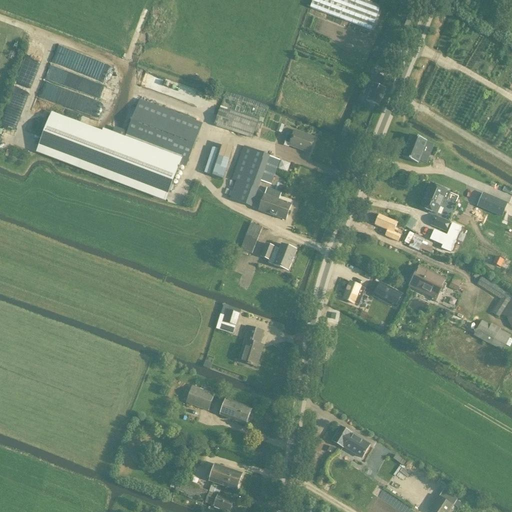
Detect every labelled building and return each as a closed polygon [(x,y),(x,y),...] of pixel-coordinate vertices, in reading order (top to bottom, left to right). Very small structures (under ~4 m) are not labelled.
[(371,0),(315,0),(313,6),(373,28),(382,5),(371,1),(371,0)] [(406,32),(411,21),(405,18),(400,29),(406,32)] [(59,46),(41,99),(93,116),(99,98),(81,92),(86,78),(108,85),(115,64),(59,46)] [(388,69),(393,55),(384,51),(378,65),(388,69)] [(377,76),(367,102),(379,107),(386,89),(382,88),(385,79),(377,76)] [(139,101),(125,138),(103,130),(102,133),(51,114),(37,152),(166,200),(180,164),(186,167),(202,124),(139,101)] [(253,139),(259,122),(220,109),(215,126),(253,139)] [(89,123),(91,117),(78,112),(76,118),(89,123)] [(403,127),(400,133),(406,136),(409,129),(403,127)] [(288,135),(285,142),(290,144),(289,146),(310,153),(315,139),(295,131),(293,137),(288,135)] [(413,136),(403,158),(418,164),(424,151),(431,154),(434,146),(427,143),(427,142),(425,142),(426,140),(420,137),(419,139),(413,136)] [(224,180),(234,148),(223,145),(221,151),(213,148),(204,174),(224,180)] [(274,176),(280,161),(244,147),(231,180),(236,182),(229,200),(252,208),(262,181),(271,185),(275,176),(274,176)] [(452,155),(444,152),(440,159),(448,163),(452,155)] [(431,185),(421,208),(436,214),(443,199),(447,201),(450,194),(446,192),(446,191),(431,185)] [(264,195),(258,211),(286,221),(291,205),(278,200),(281,194),(269,189),(265,195),(264,195)] [(484,194),(478,207),(501,217),(504,211),(507,204),(502,202),(484,194)] [(397,223),(378,215),(374,226),(387,232),(385,237),(397,243),(400,236),(393,233),(397,223)] [(404,227),(411,230),(416,221),(409,217),(404,227)] [(446,231),(450,223),(435,217),(432,225),(446,231)] [(252,254),(263,228),(252,223),(241,250),(252,254)] [(394,231),(400,235),(404,228),(398,224),(394,231)] [(461,229),(452,226),(447,238),(434,232),(430,241),(443,247),(442,250),(451,254),(461,229)] [(432,250),(412,240),(409,248),(418,252),(420,249),(430,254),(432,250)] [(269,260),(275,247),(266,244),(261,257),(269,260)] [(270,260),(268,263),(273,265),(288,271),(296,250),(282,244),(280,249),(275,247),(270,260)] [(419,269),(411,285),(434,296),(431,301),(434,302),(445,282),(419,269)] [(453,275),(449,283),(458,287),(462,279),(453,275)] [(511,299),(511,300),(508,303),(511,297),(511,296),(482,278),(477,285),(501,300),(492,314),(499,318),(501,316),(507,317),(507,319),(511,329),(511,328),(511,299)] [(351,282),(343,300),(358,306),(365,289),(351,282)] [(381,284),(374,296),(395,307),(402,295),(381,284)] [(236,326),(240,314),(227,310),(224,322),(236,326)] [(448,319),(450,316),(448,312),(445,311),(442,312),(440,315),(442,318),(445,320),(448,319)] [(474,336),(492,345),(503,351),(511,336),(499,330),(500,328),(491,324),(490,326),(482,321),(479,326),(474,336)] [(247,335),(239,361),(256,366),(262,346),(259,345),(263,332),(247,327),(245,334),(247,335)] [(208,411),(215,394),(192,386),(186,403),(208,411)] [(246,425),(252,409),(226,399),(220,415),(246,425)] [(340,428),(332,441),(343,448),(344,447),(362,459),(370,446),(351,434),(352,434),(340,428)] [(237,491),(243,474),(215,464),(209,482),(237,491)] [(204,501),(207,492),(179,480),(176,490),(204,501)] [(209,492),(205,502),(215,506),(230,511),(234,501),(219,496),(221,489),(212,486),(209,492)] [(429,511),(449,511),(453,506),(439,497),(429,511)]
